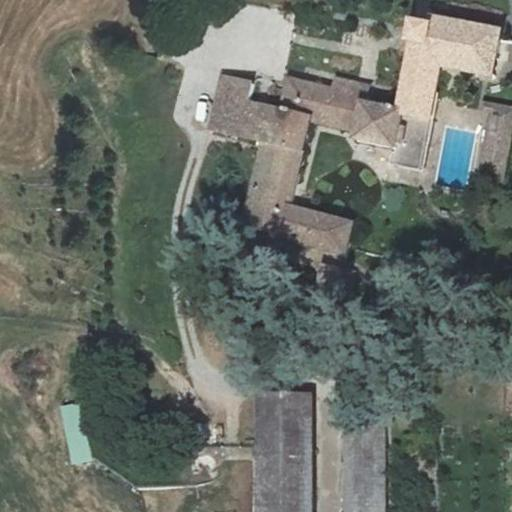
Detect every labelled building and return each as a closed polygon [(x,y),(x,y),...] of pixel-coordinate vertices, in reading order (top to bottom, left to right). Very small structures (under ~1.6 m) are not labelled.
[(424,26),(418,57),(501,72),(505,42),(424,26)] [(255,82),(223,75),(212,131),(274,146),(254,230),(287,239),(288,236),(321,243),(319,256),(349,264),(356,249),(363,220),(300,204),(320,117),(362,126),(360,136),(397,145),(393,166),(421,173),(447,68),(415,59),(404,113),(366,103),(370,86),(313,73),(311,83),(291,78),(284,108),(251,101),(255,82)] [(511,123),(496,120),(484,176),(505,180),(511,145),(511,123)] [(359,283),(327,274),(318,306),(349,314),(359,283)] [(262,401),(263,511),(317,511),(317,400),(262,401)] [(81,403),(60,408),(75,469),(95,465),(81,403)] [(353,511),(389,511),(388,421),(352,422),(353,511)]
